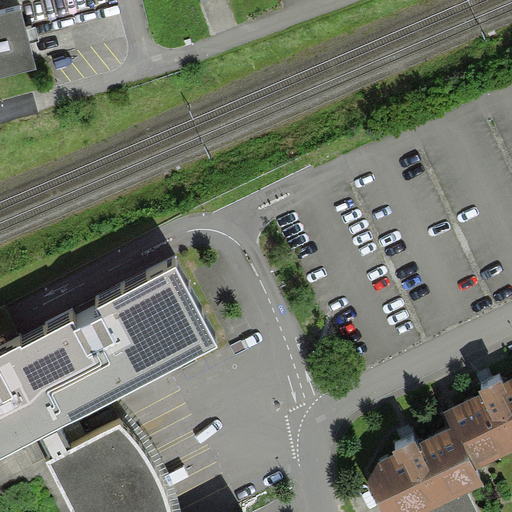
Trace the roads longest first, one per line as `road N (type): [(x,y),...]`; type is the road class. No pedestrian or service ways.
road 1 (tertiary): [(511,322),(331,405),(318,426),(319,511)]
road 2 (unclassified): [(125,0),(138,54),(126,75),(0,114)]
road 3 (track): [(138,54),(161,64),(336,0)]
